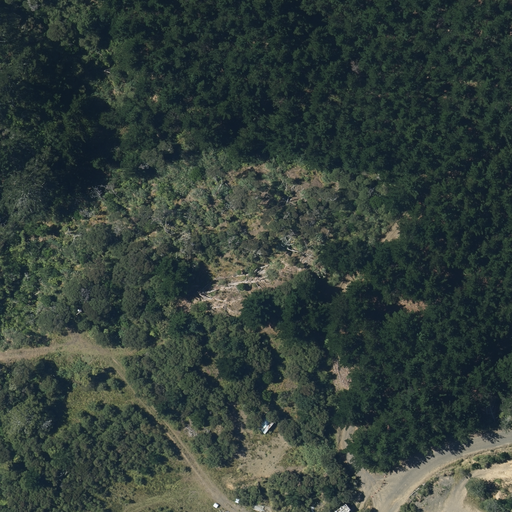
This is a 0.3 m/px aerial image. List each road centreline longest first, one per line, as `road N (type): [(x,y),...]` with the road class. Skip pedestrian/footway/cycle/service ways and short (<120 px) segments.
road 1 (track): [(3,354),(59,346),(90,352),(191,478),(237,511)]
road 2 (track): [(370,511),(412,461),(511,433)]
